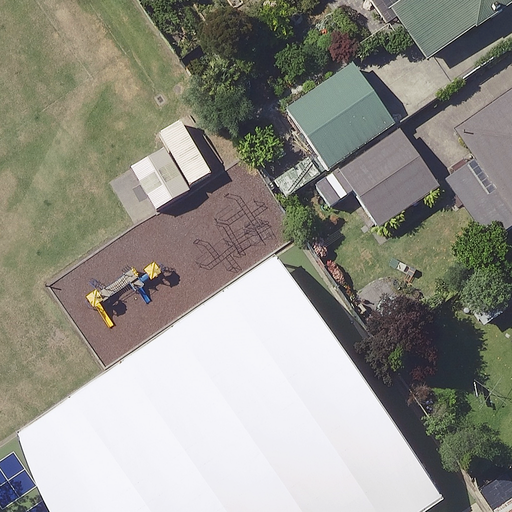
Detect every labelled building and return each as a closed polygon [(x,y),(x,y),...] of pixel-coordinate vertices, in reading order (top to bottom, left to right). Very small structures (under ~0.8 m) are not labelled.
[(153,20),(138,0),(100,0),(127,38),(153,20)] [(511,0),(421,0),(396,17),(428,65),(511,8),(511,0)] [(393,128),(353,71),(291,114),(332,171),(393,128)] [(511,234),(511,103),(460,136),(480,168),(452,185),(491,248),(511,234)] [(439,190),(403,140),(346,181),(382,231),(439,190)] [(192,193),(165,151),(112,185),(139,227),(192,193)] [(456,257),(433,226),(401,250),(424,281),(456,257)]
